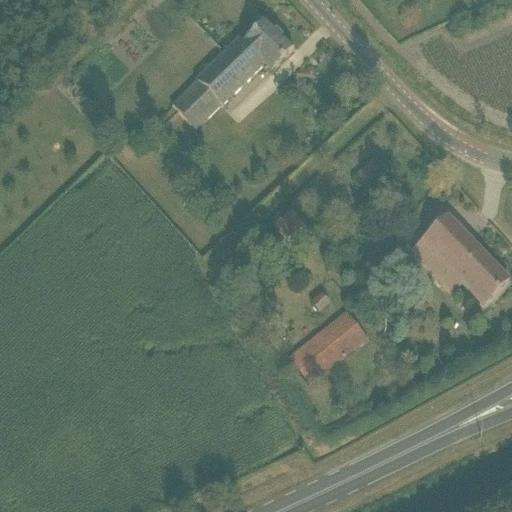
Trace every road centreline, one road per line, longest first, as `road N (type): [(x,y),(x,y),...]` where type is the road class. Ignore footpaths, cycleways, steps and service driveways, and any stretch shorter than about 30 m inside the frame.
road 1 (tertiary): [(511,166),(429,127),(312,0)]
road 2 (primary): [(273,511),(404,453)]
road 3 (primary): [(511,388),(404,453)]
